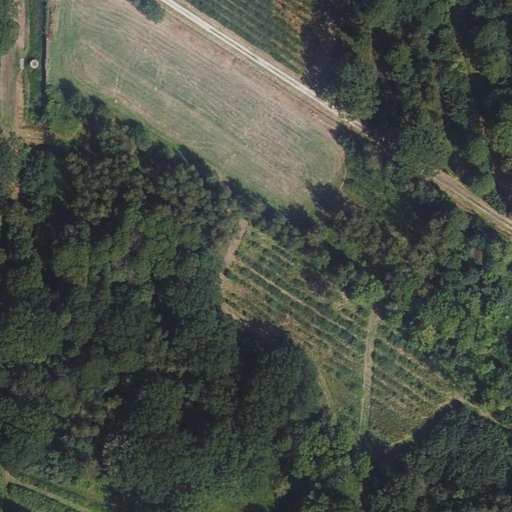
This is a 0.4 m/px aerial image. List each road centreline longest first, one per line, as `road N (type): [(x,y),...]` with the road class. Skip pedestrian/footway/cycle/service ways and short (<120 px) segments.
road 1 (track): [(11,0),(4,511)]
road 2 (track): [(164,0),(511,228)]
